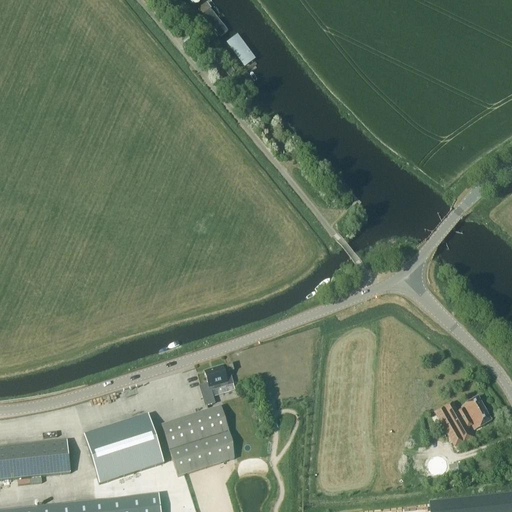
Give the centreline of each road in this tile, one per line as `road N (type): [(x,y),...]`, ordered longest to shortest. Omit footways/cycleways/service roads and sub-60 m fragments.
road 1 (tertiary): [(0,410),(62,401),(375,289)]
road 2 (unclassified): [(375,289),(135,0)]
road 3 (tertiary): [(511,396),(402,275)]
